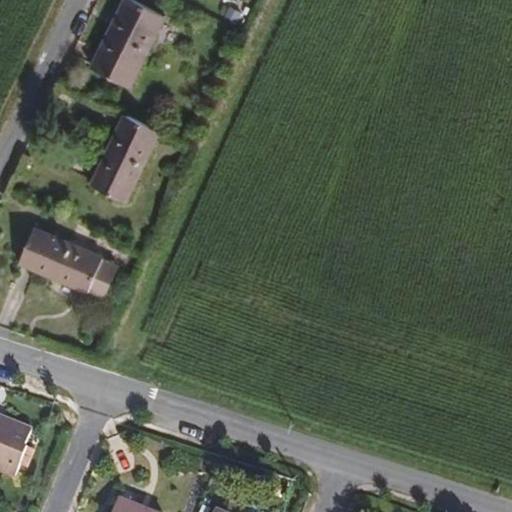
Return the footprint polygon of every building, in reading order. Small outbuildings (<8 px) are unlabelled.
[(130,87),(166,15),(148,6),(136,0),(125,0),(92,67),(130,87)] [(245,7),(234,2),(230,11),(241,16),(245,7)] [(126,201),(159,131),(126,115),(94,185),(126,201)] [(104,258),(35,228),(20,262),(90,291),(90,290),(106,296),(115,275),(99,268),(103,259),(104,258)] [(118,266),(103,259),(99,268),(115,275),(118,266)] [(0,467),(17,475),(29,445),(27,445),(34,428),(0,415),(0,467)] [(147,511),(149,509),(121,497),(118,504),(139,511),(147,511)]
